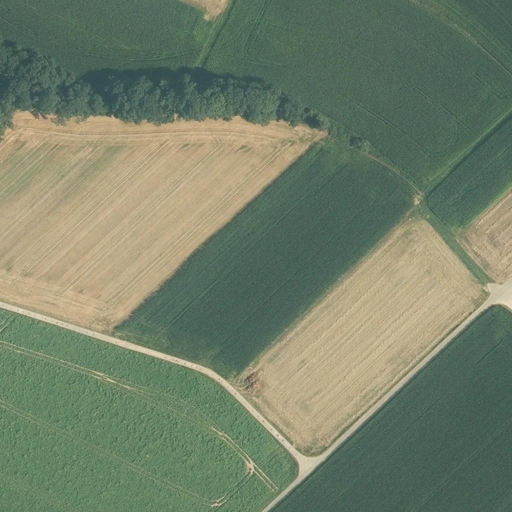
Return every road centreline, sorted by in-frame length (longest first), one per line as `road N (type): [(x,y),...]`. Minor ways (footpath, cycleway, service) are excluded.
road 1 (track): [(309,470),(212,376),(0,306)]
road 2 (track): [(511,283),(266,511)]
road 3 (track): [(511,116),(434,184),(422,212),(511,307)]
